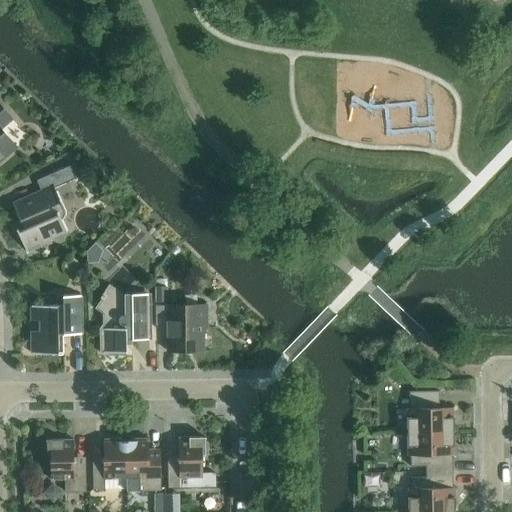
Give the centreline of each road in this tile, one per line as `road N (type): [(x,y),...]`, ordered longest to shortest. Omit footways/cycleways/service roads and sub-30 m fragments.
road 1 (residential): [(249,511),(247,387),(0,396)]
road 2 (residential): [(493,511),(493,366),(511,366)]
